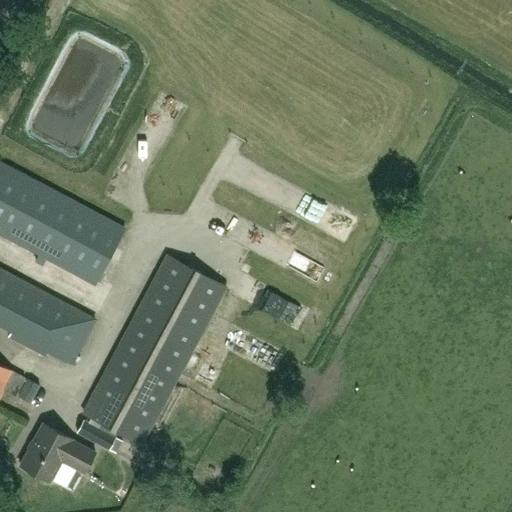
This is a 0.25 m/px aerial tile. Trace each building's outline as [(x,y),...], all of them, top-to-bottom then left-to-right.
[(135,0),(132,15),(149,20),(153,4),(136,0),(135,0)] [(328,101),(341,108),(352,90),(338,82),(328,101)] [(0,234),(96,285),(119,241),(127,227),(0,159),(0,234)] [(167,255),(84,413),(142,444),(225,286),(167,255)] [(72,364),(96,318),(0,266),(0,325),(10,331),(7,337),(43,356),(46,352),(72,364)] [(15,394),(24,378),(0,364),(0,394),(4,388),(15,394)] [(30,402),(40,384),(28,378),(19,396),(30,402)] [(109,448),(115,436),(83,419),(77,431),(109,448)] [(20,465),(50,481),(62,459),(84,472),(95,451),(72,439),(73,438),(43,422),(20,465)]
